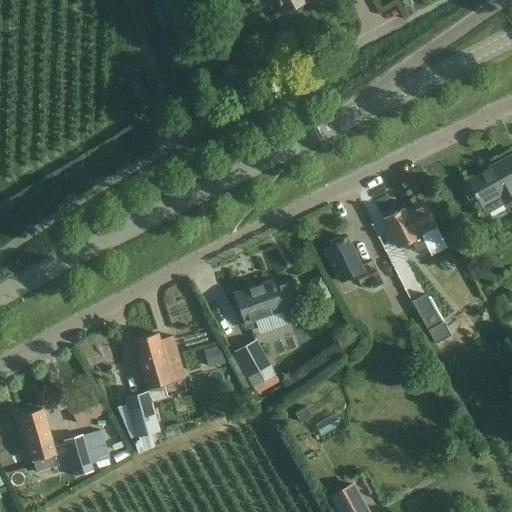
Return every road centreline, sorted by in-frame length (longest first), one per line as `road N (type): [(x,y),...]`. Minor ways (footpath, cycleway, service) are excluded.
road 1 (residential): [(0,374),(230,241),(511,103)]
road 2 (residential): [(0,254),(158,151),(402,20)]
road 3 (unclassified): [(0,294),(326,132)]
road 4 (residential): [(326,132),(503,0)]
road 5 (unclassified): [(326,132),(511,37)]
